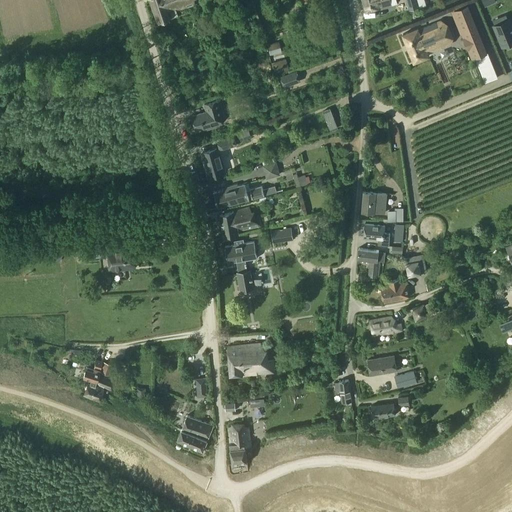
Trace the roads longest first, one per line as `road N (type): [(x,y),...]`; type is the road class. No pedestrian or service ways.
road 1 (residential): [(225,487),(205,257),(138,0)]
road 2 (unclassified): [(225,487),(323,459),(445,469),(511,416)]
road 3 (residential): [(352,303),(364,103)]
road 4 (residential): [(352,303),(429,295),(486,268),(511,274)]
road 5 (unclassified): [(364,103),(402,122),(505,79)]
road 6 (residential): [(357,428),(346,357),(352,303)]
